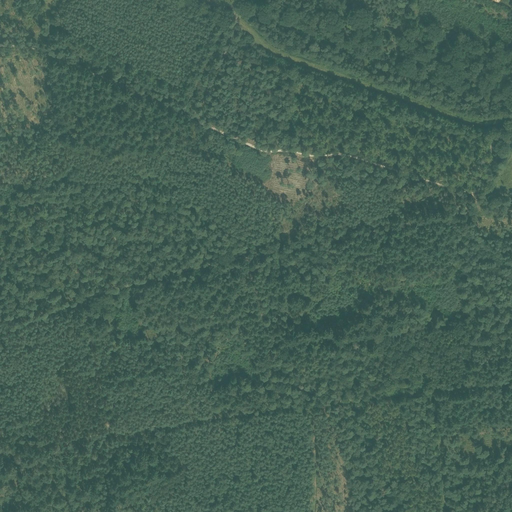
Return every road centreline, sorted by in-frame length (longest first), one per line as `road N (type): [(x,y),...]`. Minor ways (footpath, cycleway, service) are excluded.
road 1 (track): [(443,184),(358,155),(259,148),(196,120)]
road 2 (track): [(47,53),(196,120)]
